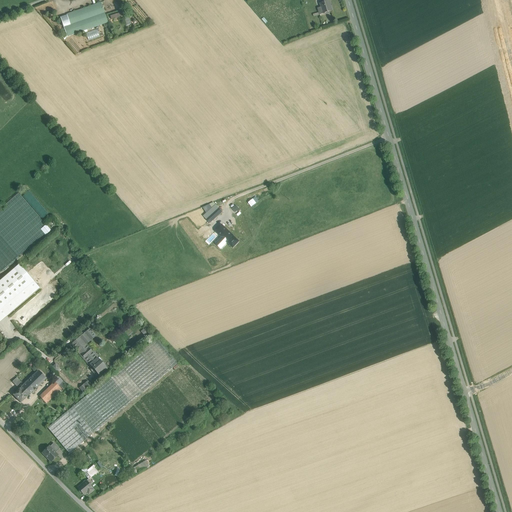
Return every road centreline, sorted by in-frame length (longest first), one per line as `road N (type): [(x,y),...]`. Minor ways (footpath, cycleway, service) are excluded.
road 1 (secondary): [(348,0),(499,511)]
road 2 (unclassified): [(90,511),(0,421)]
